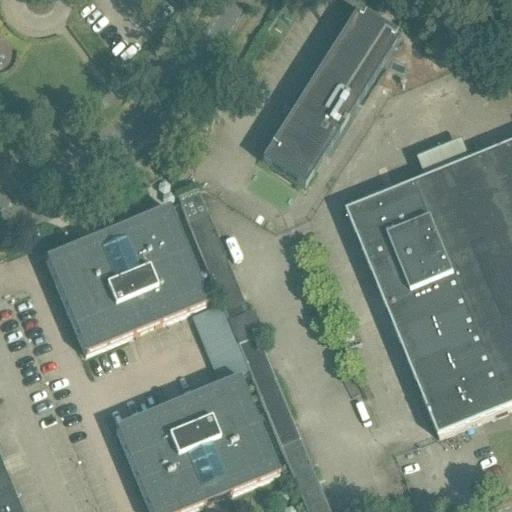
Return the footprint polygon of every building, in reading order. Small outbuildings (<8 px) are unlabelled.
[(357,15),(262,165),(304,192),(400,42),(357,15)] [(349,218),(347,218),(352,231),(440,444),(511,414),(511,151),(370,209),(366,201),(345,210),(349,218)] [(178,202),(249,375),(250,379),(305,511),(327,511),(197,194),(178,202)] [(169,213),(93,244),(45,264),(86,361),(209,310),(169,213)] [(239,383),(170,411),(116,434),(147,511),(201,511),(279,480),(239,383)] [(0,511),(17,511),(0,470),(0,511)]
